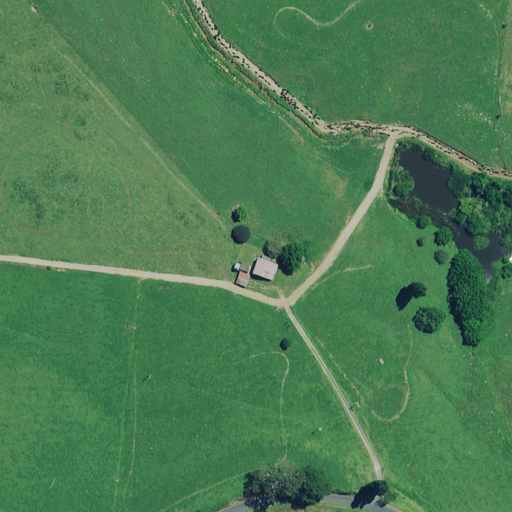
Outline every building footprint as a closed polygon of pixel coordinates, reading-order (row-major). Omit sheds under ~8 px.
[(317,264),(310,257),(300,267),(308,274),(317,264)] [(276,265),(255,258),(250,273),(271,280),(276,265)] [(234,264),(232,269),(245,274),(247,268),(234,264)] [(248,276),(238,272),(234,283),(244,287),(248,276)] [(380,387),(361,372),(356,378),(375,393),(380,387)]
